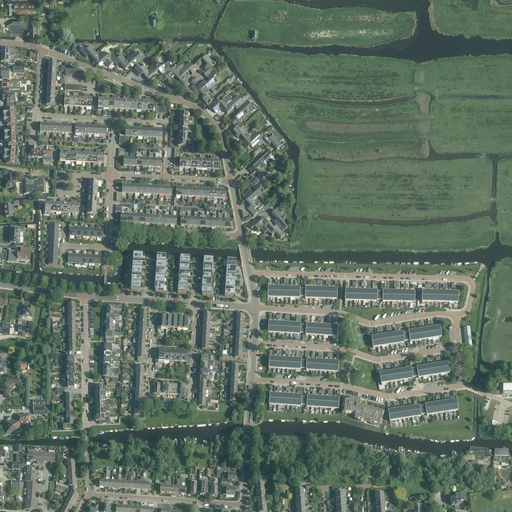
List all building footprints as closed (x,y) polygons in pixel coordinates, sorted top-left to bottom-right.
[(7,13),(12,13),(12,10),(15,10),(19,10),(19,14),(24,14),(24,3),(14,3),(14,4),(11,4),(11,3),(7,3),(7,13)] [(30,14),(30,10),(35,10),(35,9),(37,9),(37,8),(37,6),(37,4),(35,4),(35,3),(24,3),(24,14),(30,14)] [(13,23),(8,26),(13,35),(39,35),(38,21),(13,21),(13,23)] [(89,55),(94,61),(99,56),(91,48),(90,47),(89,48),(86,51),(83,48),(80,51),(86,58),(89,55)] [(103,53),(99,56),(94,61),(99,66),(103,62),(109,68),(110,66),(113,69),(116,66),(111,60),(114,57),(111,54),(108,57),(105,53),(104,52),(103,53)] [(135,66),(145,57),(142,54),(141,56),(137,52),(136,53),(135,52),(135,53),(134,53),(126,61),(130,66),(133,63),(135,66)] [(202,73),(206,77),(207,78),(214,72),(211,69),(215,66),(216,65),(215,65),(215,64),(209,57),(211,55),(209,53),(207,56),(207,55),(202,60),(207,65),(204,68),(206,70),(202,73)] [(111,60),(116,66),(117,67),(120,64),(125,70),(130,66),(126,61),(122,56),(121,56),(120,57),(117,60),(114,57),(111,60)] [(14,57),(1,57),(1,63),(8,64),(8,65),(14,65),(16,61),(17,61),(17,57),(14,57)] [(154,66),(148,71),(153,76),(158,71),(161,74),(165,71),(168,68),(165,65),(162,67),(159,64),(158,63),(157,63),(156,62),(154,65),(154,66)] [(199,68),(196,65),(193,67),(190,64),(189,63),(188,63),(184,67),(179,72),(184,76),(189,71),(192,74),(199,68)] [(148,80),(153,76),(148,71),(145,67),(144,67),(144,66),(143,67),(140,64),(138,66),(133,70),(140,77),(143,74),(148,80)] [(174,75),(175,76),(179,81),(184,76),(179,72),(184,67),(181,64),(177,68),(176,67),(175,67),(175,66),(174,67),(170,70),(168,68),(165,71),(167,73),(163,76),(167,81),(174,75)] [(204,81),(202,83),(196,88),(199,91),(204,86),(208,91),(217,83),(217,82),(217,81),(217,82),(213,78),(216,75),(214,72),(207,78),(209,81),(207,84),(204,81)] [(2,89),(9,88),(10,91),(20,90),(20,81),(9,82),(2,83),(2,89)] [(199,91),(196,88),(194,85),(191,88),(196,94),(198,92),(203,97),(201,99),(207,106),(211,103),(208,100),(211,97),(212,97),(212,96),(212,95),(208,91),(204,86),(199,91)] [(24,105),(24,102),(18,103),(17,94),(2,95),(3,101),(7,101),(7,104),(16,103),(16,106),(24,105)] [(238,105),(240,107),(247,101),(244,98),(241,101),(238,97),(237,96),(237,97),(236,97),(231,102),(228,105),(232,109),(238,105)] [(148,98),(147,111),(153,111),(153,107),(156,107),(156,105),(156,103),(153,102),(150,102),(150,98),(148,98)] [(227,114),(232,109),(228,105),(231,102),(227,98),(224,100),(223,100),(222,101),(220,102),(217,99),(209,107),(215,114),(219,111),(222,108),(227,114)] [(238,123),(247,115),(248,114),(247,113),(245,111),(251,106),(247,101),(240,107),(237,110),(240,113),(234,118),(230,122),(234,126),(238,123)] [(4,115),(4,117),(16,116),(16,107),(5,108),(6,111),(4,111),(4,113),(3,113),(3,115),(4,115)] [(179,119),(192,120),(192,117),(188,117),(188,114),(185,114),(186,112),(185,112),(185,111),(184,111),(183,111),(182,111),(181,111),(180,111),(179,112),(178,112),(178,113),(177,113),(178,113),(177,119),(179,119)] [(16,116),(4,117),(4,119),(4,122),(5,123),(7,123),(7,126),(17,125),(16,116)] [(241,135),(243,138),(244,140),(241,142),(243,144),(247,149),(250,146),(246,141),(251,137),(248,134),(239,124),(231,131),(238,138),(241,135)] [(5,134),(5,136),(18,136),(17,127),(7,127),(7,130),(5,130),(5,132),(4,132),(4,135),(5,134)] [(260,142),(262,140),(265,137),(263,134),(260,137),(256,133),(256,132),(255,133),(254,134),(251,131),(248,134),(251,137),(246,141),(250,146),(251,145),(254,148),(255,147),(258,150),(261,146),(259,143),(260,142)] [(18,136),(5,136),(5,138),(5,142),(7,142),(8,145),(18,145),(18,136)] [(277,150),(282,146),(273,136),(272,136),(271,137),(272,137),(268,140),(265,137),(262,140),(268,147),(271,144),(277,150)] [(5,154),(5,155),(17,157),(18,148),(8,147),(7,150),(5,150),(5,151),(4,154),(5,154)] [(28,150),(28,151),(29,151),(28,158),(37,158),(38,148),(36,148),(33,147),(33,148),(32,148),(32,150),(28,150)] [(45,149),(44,149),(43,159),(42,161),(52,161),(52,151),(49,151),(49,149),(48,149),(48,148),(45,148),(45,149)] [(269,157),(272,155),(269,151),(262,158),(264,161),(259,166),(263,170),(272,162),(273,162),(272,161),(269,157)] [(17,157),(5,155),(5,157),(4,157),(4,160),(4,161),(6,162),(6,165),(16,166),(17,157)] [(213,170),(218,170),(220,170),(221,161),(215,161),(216,157),(213,157),(213,170)] [(256,172),(259,176),(257,178),(255,180),(256,180),(252,183),(256,186),(260,182),(263,185),(266,183),(263,180),(267,176),(268,176),(267,175),(263,170),(259,166),(256,163),(248,170),(253,175),(256,172)] [(6,189),(16,188),(16,179),(13,180),(13,172),(2,169),(1,175),(7,177),(7,180),(6,180),(6,189)] [(37,181),(37,195),(46,195),(46,194),(49,194),(48,182),(48,177),(37,178),(37,181)] [(37,195),(37,181),(26,181),(26,179),(24,179),(24,181),(24,195),(37,195)] [(255,201),(264,192),(260,188),(263,185),(260,182),(256,186),(253,188),(256,191),(253,194),(250,190),(242,197),(245,201),(250,196),(255,201)] [(284,192),(283,191),(271,201),(274,204),(277,201),(284,194),(283,193),(284,192)] [(254,216),(257,213),(254,210),(259,206),(255,201),(250,196),(245,201),(251,207),(248,209),(254,216)] [(12,213),(14,212),(14,205),(5,206),(5,217),(13,216),(12,213)] [(284,218),(281,214),(283,211),(279,207),(271,214),(277,220),(274,222),(276,225),(282,232),(287,228),(282,222),(284,220),(285,219),(284,219),(284,218)] [(264,227),(268,223),(264,218),(258,223),(255,220),(248,226),(251,229),(254,226),(258,231),(261,229),(265,234),(267,231),(264,227)] [(285,235),(282,232),(276,225),(273,228),(268,223),(264,227),(267,231),(272,236),(275,233),(281,239),(285,235)] [(10,237),(20,237),(21,233),(25,233),(25,228),(15,228),(15,231),(11,230),(10,237)] [(20,237),(10,237),(10,243),(14,244),(14,247),(24,247),(24,244),(20,244),(20,237)] [(21,252),(17,252),(9,251),(9,261),(17,262),(17,259),(30,260),(31,249),(21,249),(21,252)] [(142,255),(142,254),(139,254),(133,253),(133,262),(141,262),(141,258),(142,258),(143,255),(142,255)] [(157,263),(166,264),(166,256),(161,255),(158,255),(158,256),(157,256),(156,259),(157,259),(157,263)] [(180,265),(188,265),(188,261),(189,261),(189,258),(189,257),(186,257),(180,256),(180,265)] [(204,266),(212,267),(213,259),(208,258),(208,259),(205,258),(204,259),(203,262),(204,262),(204,266)] [(227,260),(226,275),(234,275),(235,261),(235,260),(232,260),(227,260)] [(141,284),(140,284),(131,283),(131,291),(139,291),(140,287),(141,284)] [(164,293),(164,292),(164,285),(156,285),(155,285),(155,288),(155,292),(164,293)] [(188,287),(187,287),(178,286),(178,294),(186,294),(186,290),(187,290),(188,287)] [(213,296),(213,289),(211,288),(203,288),(202,288),(201,291),(202,291),(202,295),(211,296),(211,295),(213,296)] [(234,290),(233,290),(225,289),(225,297),(233,297),(233,293),(234,294),(234,290)] [(107,308),(107,314),(119,315),(120,312),(113,312),(114,309),(116,309),(117,305),(108,305),(108,308),(107,308)] [(24,308),(23,316),(32,318),(34,309),(28,307),(28,308),(24,308)] [(158,323),(157,330),(161,330),(161,328),(166,328),(167,318),(161,317),(161,323),(158,323)] [(183,318),(183,329),(188,329),(188,332),(191,332),(192,324),(189,324),(189,318),(183,318)] [(296,324),(295,335),(300,335),(300,334),(303,334),(303,326),(300,326),(300,324),(296,324)] [(306,326),(304,326),(303,326),(303,334),(306,334),(306,335),(310,335),(311,325),(306,325),(306,326)] [(469,327),(463,328),(466,348),(472,347),(469,327)] [(409,333),(407,333),(406,333),(407,341),(410,341),(410,342),(414,341),(413,331),(408,332),(409,333)] [(402,333),(398,333),(400,344),(404,343),(404,342),(407,341),(406,333),(403,334),(402,333)] [(105,347),(104,353),(111,353),(123,354),(123,350),(112,350),(112,347),(112,344),(106,343),(106,347),(105,347)] [(159,356),(156,356),(155,364),(158,364),(159,361),(164,361),(165,350),(165,348),(163,348),(163,350),(159,350),(159,356)] [(187,352),(181,351),(181,362),(186,362),(186,365),(189,365),(190,358),(187,358),(187,352)] [(201,357),(201,363),(213,364),(213,362),(211,361),(211,355),(204,354),(204,358),(201,357)] [(61,362),(61,364),(65,364),(65,365),(67,365),(67,364),(74,364),(74,358),(72,358),(72,356),(64,356),(64,362),(61,362)] [(296,360),(296,370),(300,370),(300,369),(303,369),(304,361),(301,361),(301,360),(296,360)] [(417,369),(415,369),(414,370),(415,377),(418,377),(418,378),(423,378),(421,367),(417,368),(417,369)] [(406,370),(408,380),(412,379),(412,378),(415,377),(414,370),(411,370),(411,369),(406,370)] [(116,374),(116,371),(103,371),(103,377),(105,377),(105,380),(110,381),(110,374),(112,374),(116,374)] [(157,390),(154,390),(153,396),(157,396),(157,394),(162,395),(163,384),(163,381),(161,381),(161,384),(157,384),(157,390)] [(184,399),(187,399),(188,397),(188,391),(185,391),(185,386),(183,385),(183,382),(180,382),(180,385),(179,396),(184,396),(184,399)] [(297,396),(296,407),(301,407),(301,406),(304,406),(304,398),(301,398),(301,396),(297,396)] [(311,408),(312,397),(307,397),(307,398),(304,398),(304,406),(307,406),(307,407),(311,408)] [(363,401),(356,400),(356,402),(350,401),(350,400),(343,399),(342,414),(345,414),(345,413),(352,413),(352,415),(355,415),(354,419),(380,427),(384,412),(377,410),(377,412),(365,408),(366,405),(366,404),(366,403),(365,403),(365,402),(364,401),(363,401)] [(211,401),(199,400),(199,406),(203,407),(202,410),(208,410),(208,403),(211,404),(211,401)] [(431,415),(429,405),(425,405),(425,407),(422,407),(424,415),(426,414),(427,416),(431,415)] [(419,406),(415,407),(416,417),(421,416),(421,415),(424,415),(422,407),(419,407),(419,406)] [(5,436),(21,435),(21,432),(23,432),(22,430),(21,430),(21,426),(31,425),(31,415),(16,415),(16,421),(5,422),(5,436)] [(99,424),(115,424),(115,421),(110,421),(110,418),(109,418),(109,416),(106,416),(104,416),(95,416),(96,422),(99,421),(99,424)] [(64,430),(71,430),(71,425),(73,425),(73,419),(61,419),(61,422),(63,422),(64,430)] [(26,475),(37,476),(37,472),(35,472),(35,469),(30,468),(30,466),(25,465),(25,468),(26,468),(26,475)] [(189,472),(189,479),(188,487),(188,491),(191,491),(190,494),(196,495),(196,487),(197,487),(197,482),(194,481),(194,482),(192,482),(192,472),(189,472)] [(228,483),(228,480),(235,481),(236,475),(228,475),(228,478),(224,477),(222,477),(222,483),(228,483)] [(205,479),(200,479),(199,488),(201,489),(201,495),(206,496),(207,484),(204,484),(205,479)] [(265,491),(264,484),(266,484),(266,481),(266,480),(258,481),(259,481),(259,484),(256,485),(256,492),(265,491)] [(160,493),(166,493),(167,486),(161,486),(161,484),(158,484),(158,489),(160,490),(160,493)] [(217,496),(217,488),(218,484),(210,484),(209,492),(212,492),(211,496),(217,496)] [(223,496),(226,496),(235,496),(235,490),(234,490),(235,487),(224,486),(223,496)] [(69,497),(75,500),(78,495),(76,494),(76,490),(72,490),(72,492),(69,497)] [(452,506),(457,505),(462,504),(461,499),(464,499),(463,495),(456,495),(456,498),(451,499),(452,506)] [(66,503),(72,506),(75,500),(69,497),(66,503)] [(63,508),(69,511),(72,506),(66,503),(63,508)]
